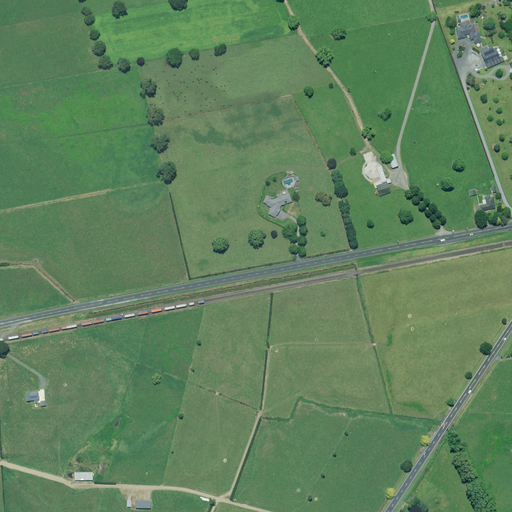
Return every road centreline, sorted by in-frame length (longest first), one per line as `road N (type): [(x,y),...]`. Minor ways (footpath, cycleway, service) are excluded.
road 1 (secondary): [(0,323),(511,225)]
road 2 (track): [(279,511),(188,485),(101,481),(43,497)]
road 3 (primary): [(390,511),(511,326)]
